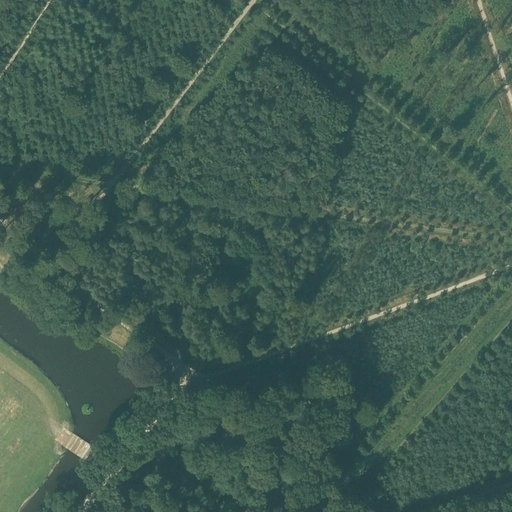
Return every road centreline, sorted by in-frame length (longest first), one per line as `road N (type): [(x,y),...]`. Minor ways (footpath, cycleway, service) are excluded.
road 1 (track): [(81,511),(189,376),(0,202)]
road 2 (track): [(68,258),(111,183),(254,0)]
road 3 (track): [(338,483),(511,281)]
road 4 (track): [(511,319),(340,511)]
